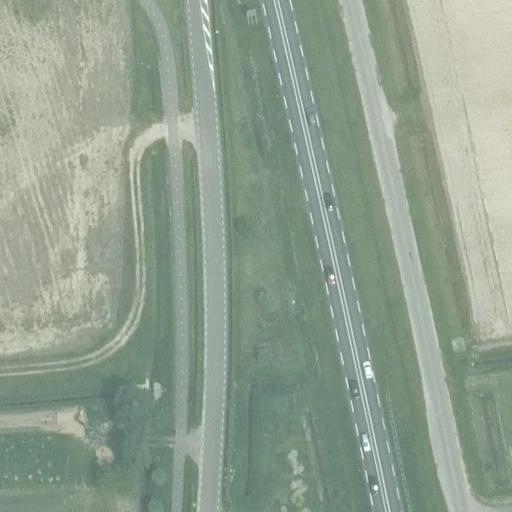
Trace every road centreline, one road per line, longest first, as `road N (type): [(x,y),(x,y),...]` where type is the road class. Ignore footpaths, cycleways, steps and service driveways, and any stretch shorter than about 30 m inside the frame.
road 1 (primary): [(276,0),(388,511)]
road 2 (unclassified): [(346,0),(456,511)]
road 3 (unclassified): [(195,0),(212,208),(206,511)]
